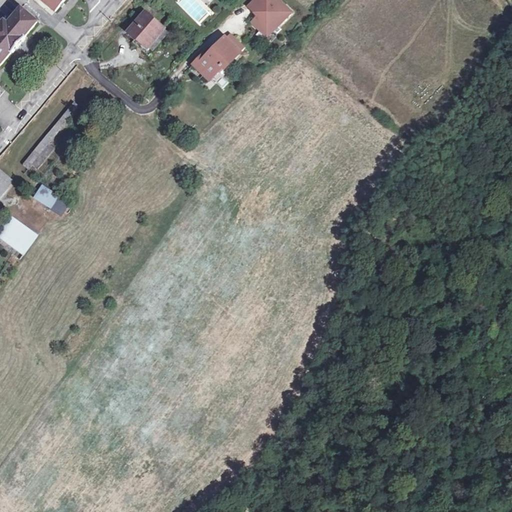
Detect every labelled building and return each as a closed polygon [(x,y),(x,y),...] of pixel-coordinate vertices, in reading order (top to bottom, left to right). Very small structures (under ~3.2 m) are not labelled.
[(41,0),(55,12),(65,0),(41,0)] [(278,0),(257,0),(251,7),(261,16),(253,24),(268,39),(293,15),(278,0)] [(0,66),(12,52),(13,53),(25,38),(24,38),(38,22),(22,8),(8,24),(4,21),(0,26),(0,66)] [(169,33),(146,13),(129,32),(136,38),(133,43),(149,57),(153,52),(169,33)] [(224,69),(240,54),(244,49),(230,34),(225,39),(211,53),(208,50),(205,54),(195,64),(210,80),(222,67),(224,69)] [(32,164),(47,146),(80,107),(74,102),(41,142),(22,166),(28,170),(32,164)] [(47,146),(32,164),(38,169),(52,150),(47,146)] [(0,176),(0,194),(9,184),(0,176)] [(35,198),(62,215),(69,203),(43,186),(35,198)] [(0,232),(17,245),(26,252),(36,238),(9,217),(0,228),(0,232)] [(26,252),(17,245),(9,258),(18,264),(26,252)]
